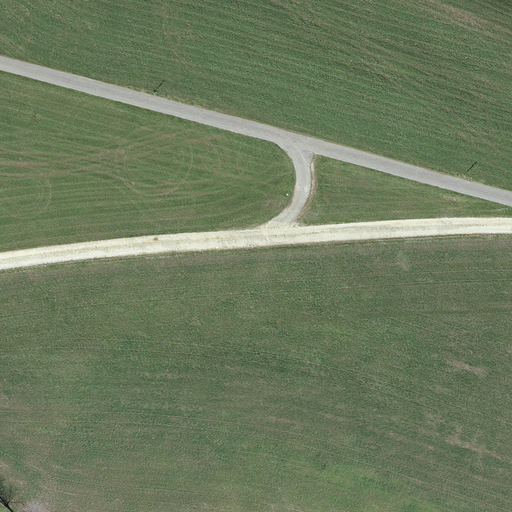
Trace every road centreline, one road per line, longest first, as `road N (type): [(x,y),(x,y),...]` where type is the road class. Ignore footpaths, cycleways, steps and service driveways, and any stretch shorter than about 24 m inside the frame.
road 1 (unclassified): [(0,63),(511,198)]
road 2 (track): [(511,227),(272,235),(0,261)]
